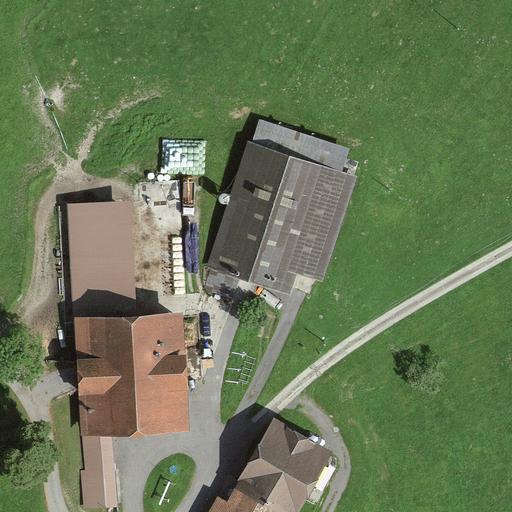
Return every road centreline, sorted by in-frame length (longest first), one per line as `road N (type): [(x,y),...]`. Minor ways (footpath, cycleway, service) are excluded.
road 1 (track): [(233,449),(328,365),(511,251)]
road 2 (track): [(61,511),(42,402),(0,365)]
